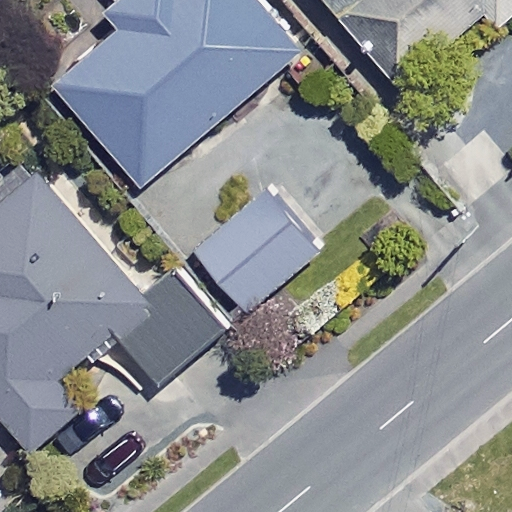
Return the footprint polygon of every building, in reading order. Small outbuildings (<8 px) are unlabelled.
[(296,44),(258,0),(131,0),(47,73),(140,179),(296,44)] [(511,6),(511,0),(330,0),(396,79),(487,5),(498,18),(511,6)] [(147,298),(38,164),(0,195),(0,409),(30,446),(79,406),(53,374),(147,298)] [(318,249),(269,190),(198,249),(247,308),(318,249)] [(223,330),(181,279),(119,331),(162,381),(223,330)]
